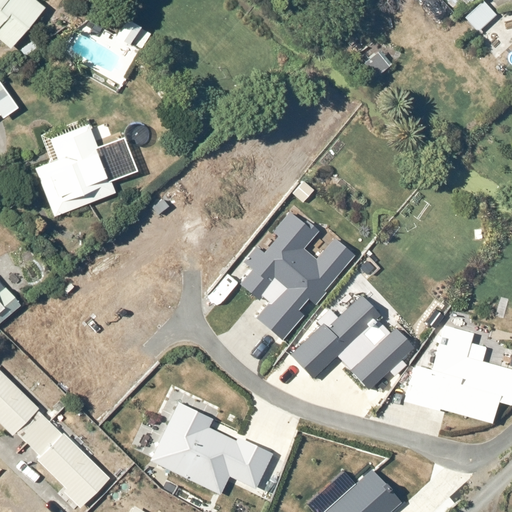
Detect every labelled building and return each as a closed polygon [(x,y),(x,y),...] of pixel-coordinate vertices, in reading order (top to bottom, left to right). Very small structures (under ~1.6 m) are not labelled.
[(48,5),(41,0),(0,0),(0,41),(11,51),(48,5)] [(483,1),(463,20),(472,30),(493,11),(483,1)] [(153,32),(130,17),(119,36),(142,50),(153,32)] [(0,81),(0,114),(2,118),(17,109),(0,81)] [(117,195),(91,126),(48,141),(55,161),(34,169),(52,219),(117,195)] [(324,229),(292,205),(274,229),(280,233),(262,256),(252,248),(239,265),(251,274),(242,285),(257,296),(272,277),(288,289),(272,309),(265,304),(252,320),(282,343),(304,315),(298,310),(307,300),(314,305),(356,251),(330,231),(317,249),(312,245),(324,229)] [(0,317),(19,301),(7,287),(0,293),(0,317)] [(400,325),(394,331),(376,311),(379,307),(366,292),(329,326),(326,322),(288,356),(311,382),(340,355),(354,370),(350,373),(370,395),(421,349),(400,325)] [(112,479),(0,366),(0,427),(11,439),(16,434),(38,457),(36,461),(63,487),(59,491),(79,511),(112,479)] [(391,511),(404,501),(375,469),(326,511),(391,511)]
